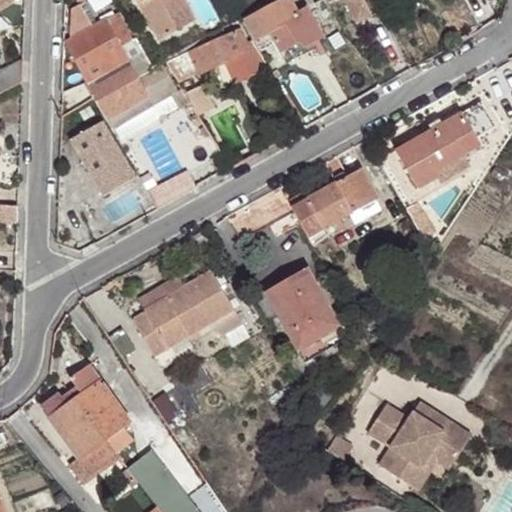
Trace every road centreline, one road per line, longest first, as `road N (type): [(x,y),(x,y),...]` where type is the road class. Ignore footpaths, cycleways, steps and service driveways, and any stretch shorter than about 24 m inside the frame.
road 1 (residential): [(511,19),(503,42),(489,51),(38,296)]
road 2 (residential): [(38,296),(47,0)]
